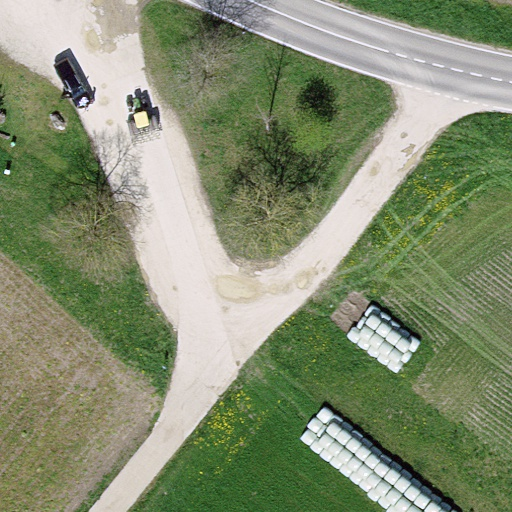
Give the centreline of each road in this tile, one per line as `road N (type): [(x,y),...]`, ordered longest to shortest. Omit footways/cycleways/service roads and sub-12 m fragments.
road 1 (track): [(231,362),(108,80),(88,0)]
road 2 (track): [(231,362),(460,70)]
road 3 (tertiary): [(249,0),(384,50),(511,81)]
road 4 (track): [(111,511),(231,362)]
